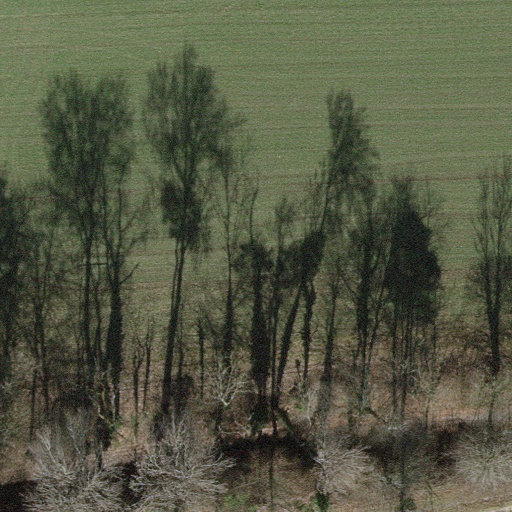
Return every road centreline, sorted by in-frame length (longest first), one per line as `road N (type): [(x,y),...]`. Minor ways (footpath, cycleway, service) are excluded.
road 1 (track): [(0,477),(100,456),(511,410)]
road 2 (track): [(511,337),(0,339)]
